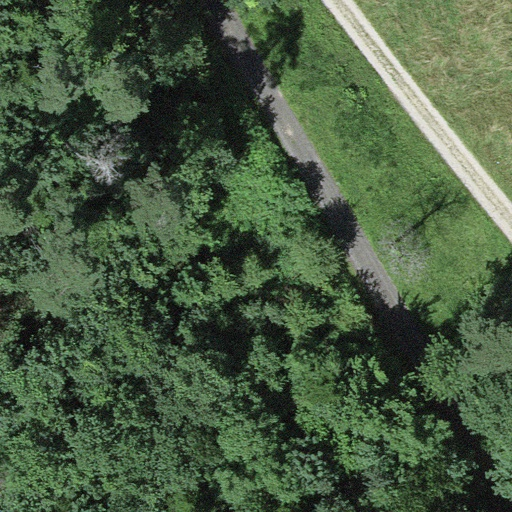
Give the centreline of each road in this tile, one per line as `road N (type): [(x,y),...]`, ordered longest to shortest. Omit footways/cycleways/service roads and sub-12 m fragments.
road 1 (track): [(203,0),(507,511)]
road 2 (track): [(337,0),(511,215)]
